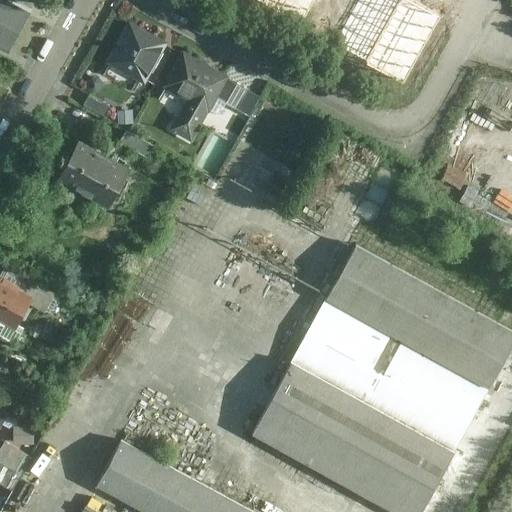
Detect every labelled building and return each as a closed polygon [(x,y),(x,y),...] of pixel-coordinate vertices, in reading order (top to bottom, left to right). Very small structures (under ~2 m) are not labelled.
[(0,0),(0,46),(8,51),(30,9),(13,0),(0,0)] [(144,79),(167,38),(129,16),(106,57),(144,79)] [(228,75),(183,48),(160,84),(186,98),(168,128),(190,140),(228,75)] [(226,101),(237,81),(228,76),(216,96),(226,101)] [(251,117),(263,96),(249,88),(237,109),(251,117)] [(110,104),(89,92),(83,103),(104,116),(110,104)] [(155,145),(126,129),(119,141),(148,157),(155,145)] [(511,150),(484,135),(460,178),(511,206),(511,150)] [(129,168),(77,138),(53,178),(105,209),(129,168)] [(421,511),(511,352),(511,328),(355,240),(248,429),(394,511),(421,511)] [(1,278),(0,277),(0,333),(6,323),(14,328),(32,295),(17,287),(18,284),(2,276),(1,278)] [(0,407),(0,427),(9,413),(0,407)] [(18,442),(39,442),(39,424),(18,424),(18,442)] [(11,439),(0,454),(0,478),(13,487),(35,455),(11,439)] [(254,511),(122,443),(98,490),(140,511),(254,511)] [(223,473),(229,452),(212,447),(206,469),(223,473)] [(0,509),(2,510),(9,493),(0,489),(0,509)]
